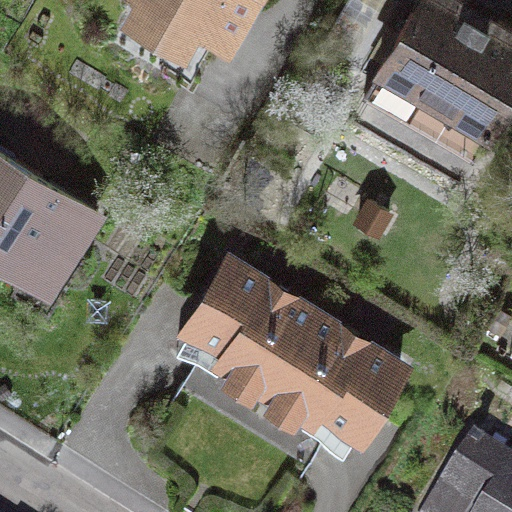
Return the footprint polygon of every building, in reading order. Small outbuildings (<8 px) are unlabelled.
[(183,0),(188,2),(184,9),(225,33),(243,0),(183,0)] [(475,158),(511,93),(511,27),(464,0),(416,0),(363,93),(475,158)] [(67,252),(95,209),(0,148),(0,263),(21,277),(45,239),(67,252)] [(224,361),(267,388),(315,311),(229,259),(190,322),(232,349),(224,361)] [(371,347),(315,311),(267,388),(309,414),(317,402),(360,428),(399,364),(371,347)] [(434,511),(511,511),(511,458),(474,434),(427,508),(434,511)]
